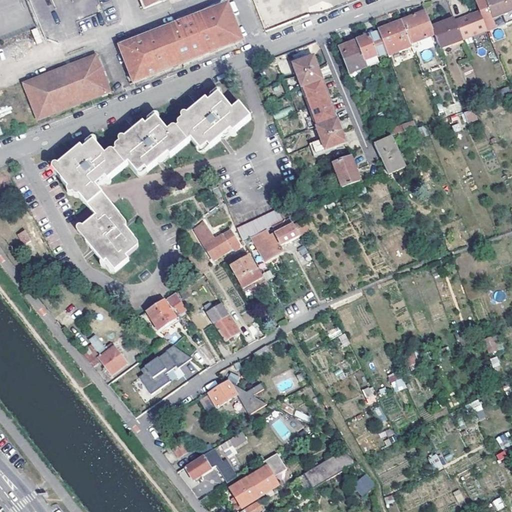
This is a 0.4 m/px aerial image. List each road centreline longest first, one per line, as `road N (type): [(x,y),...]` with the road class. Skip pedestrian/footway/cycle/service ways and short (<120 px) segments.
road 1 (residential): [(0,155),(321,29)]
road 2 (residential): [(201,511),(0,255)]
road 3 (track): [(0,290),(173,511)]
road 4 (unknown): [(380,501),(371,471),(283,329)]
